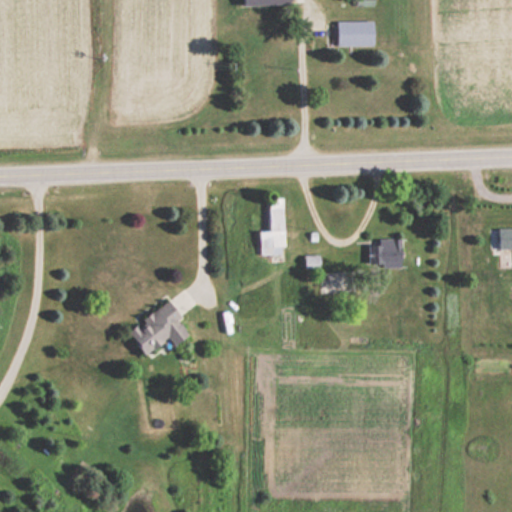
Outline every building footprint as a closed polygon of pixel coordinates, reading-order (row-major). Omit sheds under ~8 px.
[(370,20),(334,20),(334,45),(370,45),(370,20)] [(281,197),(267,197),(268,229),(257,230),(258,253),(282,253),(281,197)] [(511,228),(496,229),(497,249),(511,248),(511,228)] [(398,240),(367,240),(367,267),(398,267),(398,240)] [(141,354),(167,338),(170,344),(188,333),(168,300),(125,327),(141,354)]
